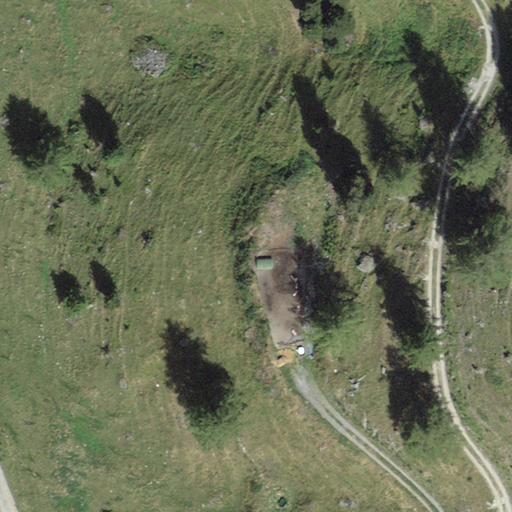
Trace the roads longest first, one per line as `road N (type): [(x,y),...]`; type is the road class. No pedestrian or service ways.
road 1 (track): [(505,511),(449,413),(433,308),(450,164),(492,49),(478,0)]
road 2 (track): [(430,511),(286,362),(273,248),(294,208)]
